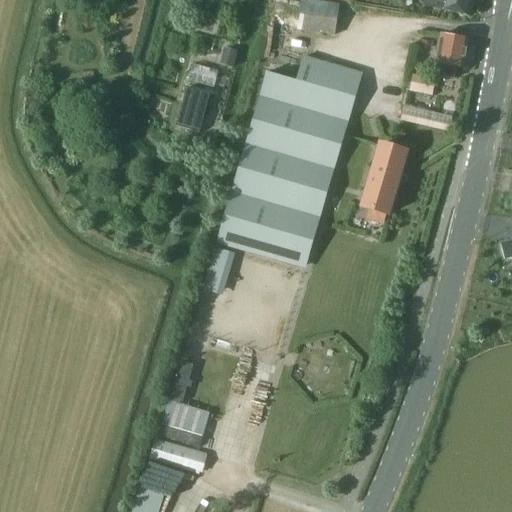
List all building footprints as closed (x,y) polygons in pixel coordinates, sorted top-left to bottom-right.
[(314,0),(301,0),(297,29),(333,34),(338,3),(314,0)] [(419,0),(423,6),(437,9),(469,15),(472,0),(419,0)] [(462,68),(468,38),(440,33),(434,65),(439,65),(438,73),(454,75),(455,67),(462,68)] [(226,48),(221,63),(234,67),(238,52),(226,48)] [(302,267),(361,73),(302,57),(296,80),(265,72),(217,240),(302,267)] [(431,95),(434,78),(412,74),(409,90),(431,95)] [(202,130),(212,90),(190,85),(180,125),(202,130)] [(404,105),(403,120),(449,124),(451,109),(404,105)] [(387,214),(406,152),(379,144),(361,205),(387,214)] [(217,244),(204,285),(227,293),(240,251),(217,244)] [(511,251),(503,254),(507,269),(511,268),(511,251)] [(187,399),(196,360),(183,357),(174,396),(187,399)] [(202,444),(213,409),(171,397),(161,431),(202,444)] [(149,461),(154,462),(197,472),(202,454),(154,441),(149,461)] [(134,501),(131,511),(157,511),(162,492),(143,488),(139,502),(134,501)]
